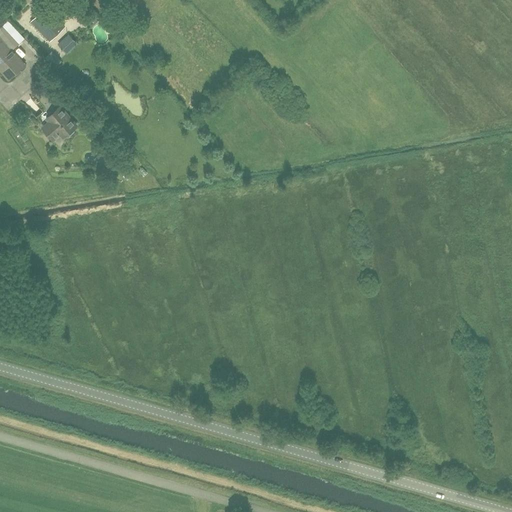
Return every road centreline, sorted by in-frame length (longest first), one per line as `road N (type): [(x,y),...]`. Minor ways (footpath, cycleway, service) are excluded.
road 1 (tertiary): [(506,511),(0,367)]
road 2 (unclassified): [(258,511),(0,437)]
